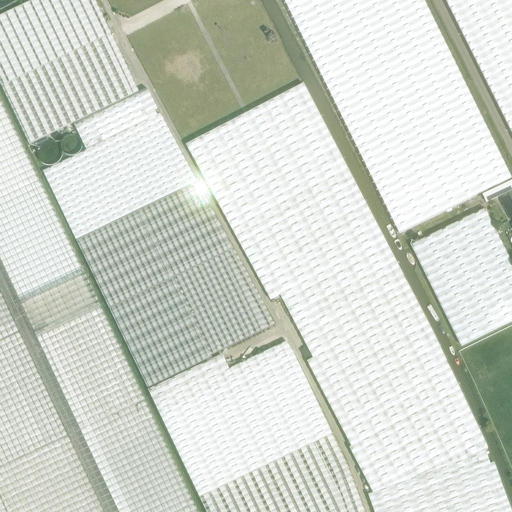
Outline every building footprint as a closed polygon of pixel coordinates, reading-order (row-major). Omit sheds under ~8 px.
[(0,0),(0,9),(0,10),(17,0),(0,0)] [(34,0),(0,16),(0,84),(29,144),(73,123),(138,92),(136,90),(93,0),(34,0)] [(334,102),(376,188),(378,194),(399,234),(511,179),(422,0),(283,0),(287,7),(334,102)] [(511,0),(444,0),(511,135),(511,0)] [(185,147),(268,298),(277,293),(296,328),(400,273),(303,85),(185,147)] [(138,92),(73,123),(86,151),(160,115),(144,86),(136,90),(138,92)] [(0,101),(0,511),(196,511),(100,308),(89,285),(0,101)] [(86,151),(43,172),(146,389),(212,359),(208,352),(272,323),(160,116),(160,115),(86,151)] [(74,141),(74,138),(72,135),(71,134),(69,133),(66,133),(63,133),(61,134),(60,135),(58,138),(57,141),(58,144),(60,147),(63,149),(66,149),(69,149),(71,148),(72,147),(74,144),(74,141)] [(55,150),(55,149),(55,147),(55,145),(53,143),(50,141),(48,140),(46,140),(43,140),(41,141),(39,143),(37,145),(37,149),(37,153),(38,154),(39,156),(42,158),(46,159),(49,158),(51,157),(52,156),(54,153),(55,152),(55,150)] [(501,197),(511,219),(511,218),(511,181),(484,195),(488,203),(501,197)] [(511,265),(484,209),(411,245),(461,347),(511,321),(511,265)] [(299,331),(313,358),(307,361),(352,447),(350,448),(373,493),(376,492),(484,452),(484,450),(488,448),(404,277),(299,331)] [(364,511),(359,496),(347,462),(290,350),(283,341),(228,368),(222,356),(148,392),(205,511),(364,511)] [(367,496),(373,511),(510,511),(493,464),(489,465),(485,453),(367,496)]
